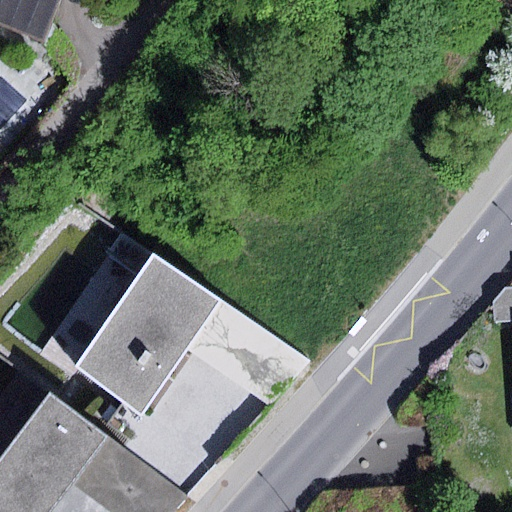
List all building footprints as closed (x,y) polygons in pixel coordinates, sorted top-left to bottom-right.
[(63,0),(0,0),(0,21),(48,41),(63,0)] [(152,256),(76,367),(142,414),(188,348),(220,301),(152,256)] [(511,320),(511,289),(506,290),(493,305),(494,322),(511,320)] [(309,360),(220,301),(188,348),(270,405),(309,360)] [(51,395),(0,461),(0,511),(51,511),(74,483),(108,438),(51,395)] [(173,511),(189,496),(108,438),(74,483),(111,511),(173,511)]
